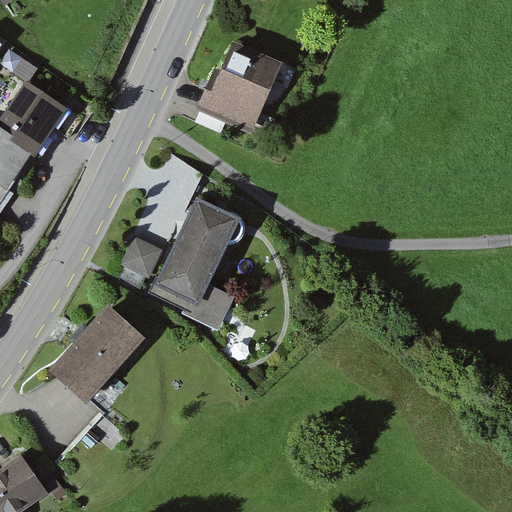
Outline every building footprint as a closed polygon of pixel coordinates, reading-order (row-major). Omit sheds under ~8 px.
[(293,67),(241,44),(209,114),(261,137),(293,67)] [(0,124),(0,182),(19,195),(72,113),(30,85),(4,126),(0,124)] [(247,220),(202,199),(163,280),(157,277),(149,296),(226,331),(241,299),(215,287),(247,220)] [(167,251),(136,239),(126,265),(157,277),(167,251)] [(108,310),(49,375),(88,410),(147,346),(108,310)] [(28,456),(0,474),(0,511),(26,511),(53,494),(28,456)]
